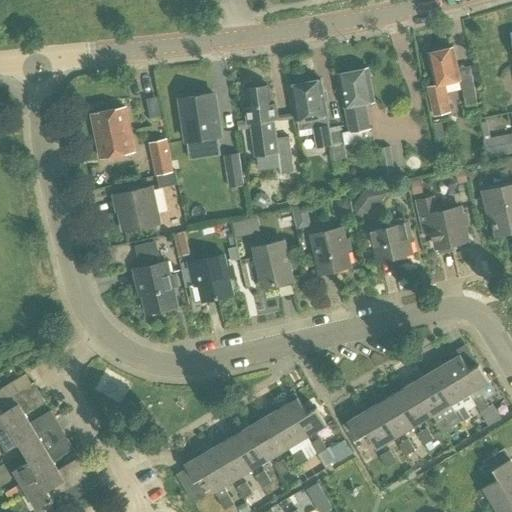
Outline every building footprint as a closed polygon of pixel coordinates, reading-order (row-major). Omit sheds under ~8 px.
[(511,33),(511,34),(511,36),(511,112),(511,113),(511,115),(511,142),(487,147),(490,159),(511,153),(511,33)] [(458,68),(454,47),(428,53),(435,84),(427,86),(433,116),(452,112),(445,84),(460,80),(466,105),(477,103),(470,66),(458,68)] [(372,129),(366,103),(374,102),(367,69),(337,74),(344,107),(349,133),(372,129)] [(306,83),(303,80),(296,81),(295,85),(291,85),(300,131),(313,128),(317,148),(329,146),(331,161),(347,157),(341,128),(331,130),(328,115),(321,80),(306,83)] [(270,105),(268,87),(248,90),(250,108),(246,108),(248,120),(238,121),(239,130),(250,129),(249,124),(250,124),(254,156),(277,154),(280,174),(294,172),(289,136),(278,138),(275,120),(276,120),(274,105),(270,105)] [(186,142),(220,137),(213,95),(180,100),(186,142)] [(102,160),(135,153),(125,108),(92,115),(102,160)] [(448,121),(436,123),(438,136),(450,134),(448,121)] [(156,176),(175,172),(168,139),(149,143),(156,176)] [(384,183),(397,180),(390,146),(384,147),(377,148),(380,161),(384,183)] [(230,188),(232,187),(245,186),(239,152),(224,155),(230,188)] [(356,215),(367,213),(373,204),(383,202),(388,193),(379,187),(365,190),(354,205),(356,215)] [(511,231),(511,187),(485,194),(488,209),(492,208),(498,235),(511,231)] [(160,224),(152,188),(114,197),(118,212),(120,212),(124,232),(160,224)] [(439,214),(435,195),(415,199),(423,234),(434,232),(438,248),(469,242),(461,209),(439,214)] [(405,226),(404,219),(383,224),(384,227),(369,230),(370,234),(372,234),(378,262),(414,254),(407,226),(405,226)] [(248,235),(245,220),(233,223),(236,237),(248,235)] [(322,275),(351,268),(342,230),(313,236),(322,275)] [(175,235),(177,246),(188,243),(185,233),(175,235)] [(264,288),(293,281),(285,243),(256,249),(264,288)] [(225,254),(188,263),(189,266),(192,277),(193,283),(190,284),(194,303),(204,301),(234,294),(230,277),(235,275),(233,266),(228,267),(226,256),(225,254)] [(170,276),(167,263),(136,270),(142,297),(144,296),(148,313),(177,307),(173,286),(179,285),(176,275),(170,276)] [(470,370),(461,354),(458,349),(448,354),(452,359),(442,365),(452,382),(461,377),(471,393),(490,382),(480,365),(470,370)] [(442,365),(440,360),(439,360),(430,366),(433,370),(424,376),(423,376),(433,393),(442,388),(452,404),(471,393),(461,377),(452,382),(442,365)] [(423,376),(424,376),(420,371),(412,377),(415,381),(405,387),(415,404),(424,399),(434,415),(452,404),(442,388),(433,393),(423,376)] [(32,424),(31,422),(26,413),(46,402),(34,382),(26,387),(20,378),(0,389),(0,430),(9,425),(15,434),(32,424)] [(405,387),(402,382),(393,388),(396,392),(386,398),(387,399),(386,399),(396,415),(405,410),(415,426),(433,416),(434,415),(424,399),(415,404),(405,387)] [(309,413),(299,397),(296,392),(290,396),(293,401),(281,408),(280,409),(290,425),(299,419),(308,435),(327,424),(318,408),(309,413)] [(387,399),(386,398),(384,394),(374,399),(377,404),(368,409),(367,409),(378,426),(387,421),(397,437),(415,426),(405,410),(396,415),(386,399),(387,399)] [(480,411),(490,406),(483,395),(474,400),(480,411)] [(280,409),(281,408),(278,403),(271,407),(274,412),(262,420),(261,420),(271,436),(280,430),(290,446),(308,435),(299,419),(290,425),(280,409)] [(367,409),(368,409),(365,405),(356,410),(359,414),(348,421),(359,438),(368,433),(377,449),(397,437),(387,421),(378,426),(367,409)] [(462,423),(471,417),(464,406),(455,411),(462,423)] [(25,453),(43,442),(37,432),(57,420),(51,410),(31,422),(32,424),(15,434),(9,425),(0,430),(0,446),(4,454),(20,444),(25,453)] [(261,420),(262,420),(259,415),(253,418),(256,423),(243,431),(252,447),(261,441),(271,458),(290,446),(280,430),(271,436),(261,420)] [(453,428),(446,417),(437,422),(443,434),(453,428)] [(243,431),(240,426),(235,429),(238,434),(225,442),(224,442),(234,458),(243,452),(252,469),(271,458),(261,441),(252,447),(243,431)] [(425,445),(434,439),(427,428),(418,433),(425,445)] [(224,442),(225,442),(222,437),(215,441),(218,446),(206,453),(215,469),(224,463),(234,480),(252,469),(243,452),(234,458),(224,442)] [(317,454),(327,448),(321,437),(311,443),(317,454)] [(22,483),(5,493),(9,499),(20,492),(21,494),(27,490),(43,481),(37,470),(54,460),(74,448),(68,438),(48,450),(43,442),(25,453),(29,459),(14,468),(15,471),(22,483)] [(406,456),(416,450),(409,439),(399,444),(406,456)] [(350,454),(342,440),(330,447),(337,458),(338,460),(350,454)] [(224,486),(234,480),(224,463),(215,469),(206,453),(203,448),(196,452),(199,457),(187,464),(196,480),(205,475),(215,491),(218,498),(225,509),(235,504),(228,493),(224,486)] [(299,465),(309,460),(302,448),(292,454),(299,465)] [(506,488),(511,484),(511,460),(511,459),(511,460),(504,448),(483,460),(490,472),(494,470),(500,479),(484,488),(483,488),(479,491),(483,497),(487,494),(494,506),(490,509),(490,510),(495,507),(511,498),(506,488)] [(388,467),(397,461),(390,450),(381,455),(388,467)] [(27,490),(28,492),(37,508),(51,500),(57,511),(79,497),(71,484),(89,473),(79,457),(59,469),(54,460),(37,470),(43,481),(27,490)] [(281,476),(290,471),(284,460),(274,465),(281,476)] [(262,487),(272,482),(265,471),(256,476),(262,487)] [(244,498),(253,493),(247,481),(237,487),(244,498)] [(511,511),(511,484),(506,488),(511,498),(495,507),(490,510),(491,511),(511,511)] [(238,507),(240,511),(249,511),(252,511),(246,501),(238,507)]
